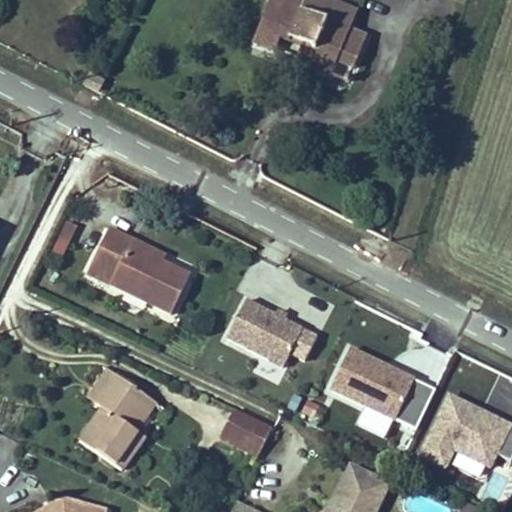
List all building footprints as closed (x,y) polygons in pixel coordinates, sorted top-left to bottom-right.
[(327,0),(271,0),(253,44),(274,53),(280,39),(289,43),(291,40),(302,44),(295,62),(330,76),(336,62),(353,69),(366,37),(349,30),(357,12),(327,0)] [(89,75),(83,86),(98,94),(104,82),(89,75)] [(64,221),(52,253),(64,257),(76,226),(64,221)] [(132,241),(109,230),(87,275),(171,316),(190,276),(161,263),(129,247),(132,241)] [(129,247),(161,263),(164,257),(132,241),(129,247)] [(300,333),(248,306),(230,341),(282,368),(300,333)] [(394,416),(416,426),(436,384),(348,344),(327,389),(365,406),(357,423),(384,436),(394,416)] [(96,405),(116,376),(109,372),(89,400),(96,405)] [(151,401),(116,376),(96,405),(102,410),(80,442),(121,471),(144,438),(131,429),(151,401)] [(511,429),(450,400),(421,461),(447,473),(455,455),(491,472),(498,458),(511,465),(511,429)] [(155,404),(151,401),(131,429),(136,432),(155,404)] [(260,456),(273,429),(237,412),(224,439),(260,456)] [(376,511),(389,486),(350,467),(329,510),(332,511),(376,511)] [(105,511),(63,500),(41,511),(105,511)]
